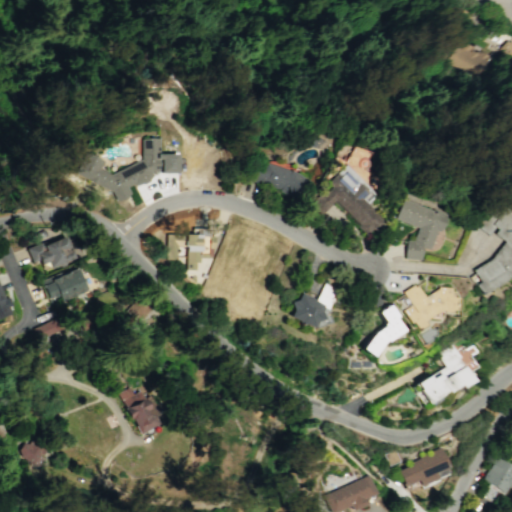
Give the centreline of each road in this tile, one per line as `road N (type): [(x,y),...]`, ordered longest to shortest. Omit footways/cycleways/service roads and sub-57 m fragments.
road 1 (tertiary): [(448,511),(511,408),(504,376),(445,424),(398,436),(377,432),(307,403),(97,219),(0,210)]
road 2 (residential): [(114,236),(161,207),(207,197),(372,270)]
road 3 (residential): [(34,319),(32,331),(0,350),(5,374),(79,385),(99,393),(123,421),(129,439),(97,484)]
